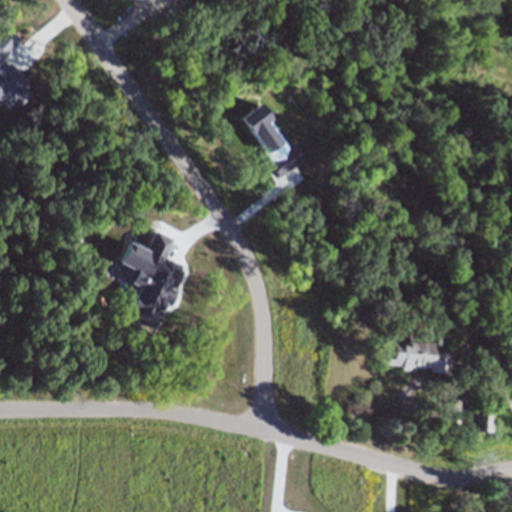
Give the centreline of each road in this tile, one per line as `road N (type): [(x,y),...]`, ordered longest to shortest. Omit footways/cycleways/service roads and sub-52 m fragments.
road 1 (residential): [(0,410),(182,414),(433,479),(511,467)]
road 2 (residential): [(262,433),(262,325),(243,254),(68,0)]
